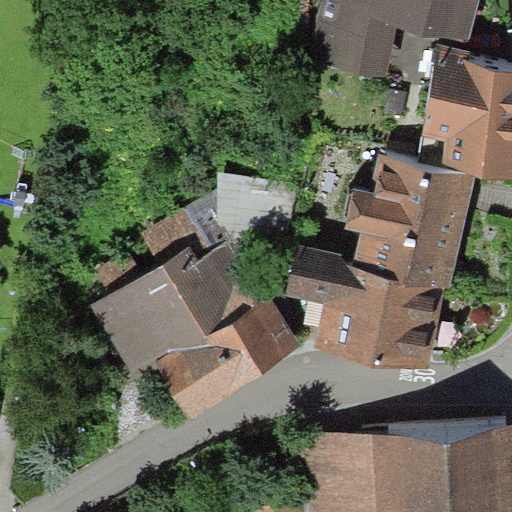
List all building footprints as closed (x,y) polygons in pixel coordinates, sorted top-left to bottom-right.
[(461,14),(464,0),(324,0),(311,54),(371,69),(388,0),(404,0),(445,10),(461,14)] [(416,150),(414,158),(463,168),(465,160),(510,170),(511,150),(511,65),(432,46),(416,150)] [(365,222),(357,262),(436,280),(463,168),(414,158),(380,151),(373,189),(350,185),(343,189),(338,211),(343,217),(365,222)] [(417,360),(418,358),(434,283),(436,280),(357,262),(294,248),(286,283),(329,296),(320,340),(417,360)] [(185,406),(285,345),(246,279),(208,302),(175,249),(101,294),(128,339),(140,332),(185,406)] [(367,511),(505,511),(500,418),(357,428),(351,439),(353,480),(358,484),(366,483),(367,511)] [(300,511),(299,495),(224,499),(225,511),(300,511)]
